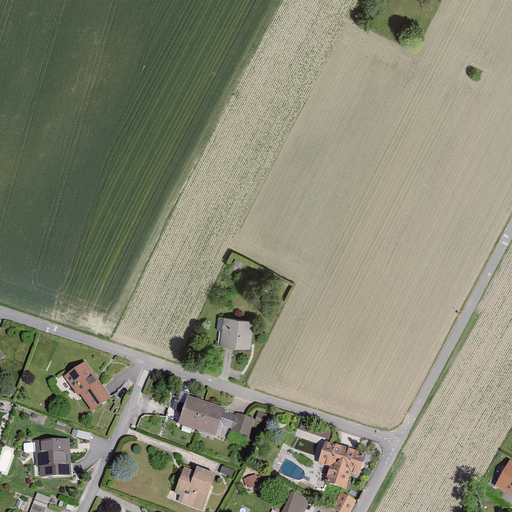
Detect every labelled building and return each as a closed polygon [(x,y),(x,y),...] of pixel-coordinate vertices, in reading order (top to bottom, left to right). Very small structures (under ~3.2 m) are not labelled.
[(253,320),(224,318),(222,345),(251,347),(253,320)] [(87,362),(67,375),(92,412),(111,400),(87,362)] [(229,409),(189,396),(180,425),(220,437),(229,409)] [(255,421),(264,424),(267,414),(258,412),(255,421)] [(236,414),(231,431),(249,437),(254,420),(236,414)] [(301,421),(297,434),(325,443),(331,430),(301,421)] [(68,439),(38,442),(41,478),(70,476),(68,439)] [(368,455),(327,443),(321,463),(332,467),(327,484),(347,490),(352,473),(362,476),(368,455)] [(511,461),(508,460),(494,485),(511,495),(511,461)] [(216,478),(186,467),(174,500),(205,511),(216,478)] [(29,511),(45,511),(51,498),(37,492),(29,511)] [(305,511),(310,501),(292,492),(282,511),(305,511)] [(341,492),(331,508),(342,511),(349,511),(355,501),(341,492)]
